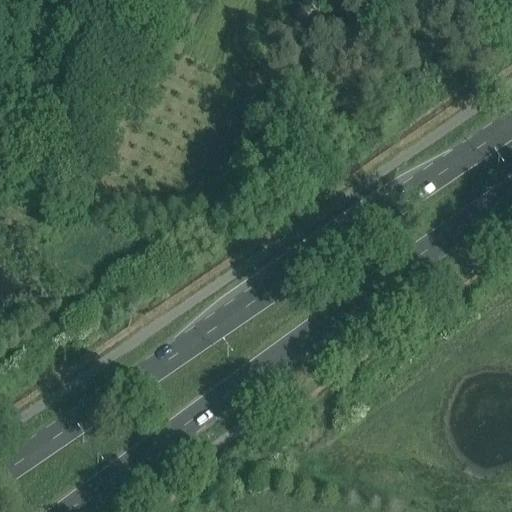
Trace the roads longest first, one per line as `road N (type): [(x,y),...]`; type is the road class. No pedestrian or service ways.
road 1 (primary): [(511,118),(0,453)]
road 2 (primary): [(75,511),(511,197)]
